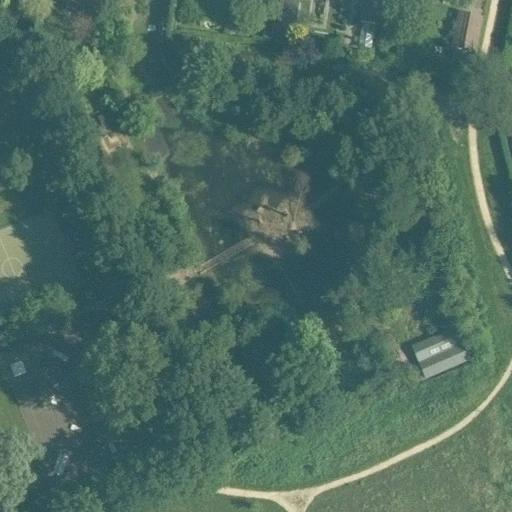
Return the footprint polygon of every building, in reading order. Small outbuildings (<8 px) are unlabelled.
[(64,0),(63,10),(77,12),(78,0),(64,0)] [(78,0),(77,12),(90,14),(92,0),(78,0)] [(376,26),(379,0),(364,0),(361,24),(376,26)] [(476,53),(483,20),(459,15),(453,48),(476,53)] [(370,28),(368,46),(380,47),(382,29),(370,28)] [(279,29),(277,44),(294,46),(296,31),(279,29)] [(466,345),(419,365),(426,381),(469,363),(473,362),(466,345)]
